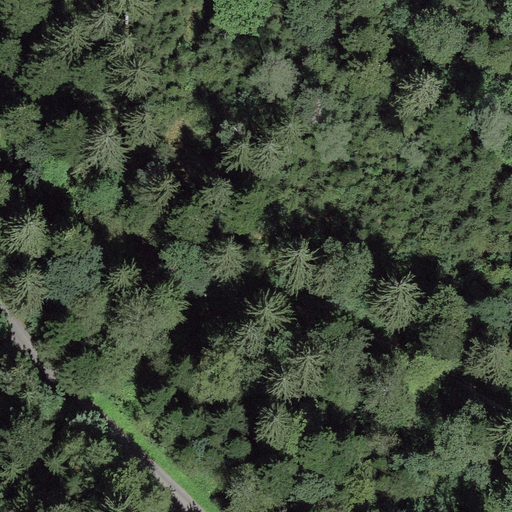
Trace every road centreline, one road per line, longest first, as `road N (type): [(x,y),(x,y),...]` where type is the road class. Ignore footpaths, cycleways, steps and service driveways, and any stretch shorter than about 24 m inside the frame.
road 1 (track): [(30,228),(94,263),(358,328),(511,414)]
road 2 (unclassified): [(0,318),(82,417),(186,511)]
road 3 (track): [(511,135),(340,0)]
